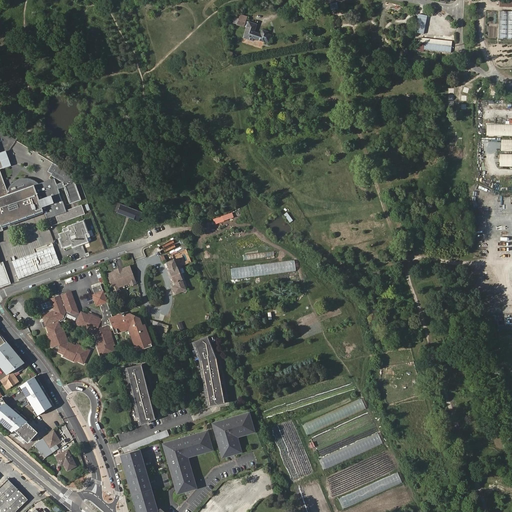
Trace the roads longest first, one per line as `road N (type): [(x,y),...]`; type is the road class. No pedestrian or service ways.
road 1 (track): [(334,48),(487,511)]
road 2 (residential): [(113,511),(116,485),(94,428),(93,398),(74,387),(60,394)]
road 3 (residential): [(0,295),(137,246),(140,253)]
